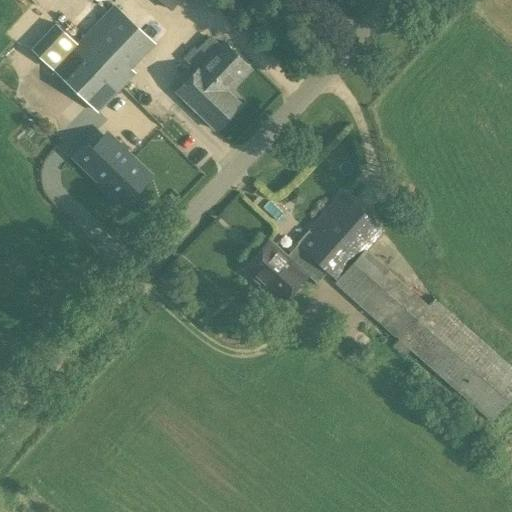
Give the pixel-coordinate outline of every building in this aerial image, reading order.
[(157,0),(169,10),(177,0),(157,0)] [(114,4),(76,44),(122,86),(135,73),(130,69),(127,66),(151,39),(114,4)] [(56,24),(32,48),(54,69),(91,105),(98,111),(122,86),(76,44),(56,24)] [(221,43),(220,45),(210,35),(196,49),(206,59),(175,91),(215,129),(240,103),(226,90),(247,68),(221,43)] [(134,118),(131,120),(147,139),(161,128),(129,88),(118,97),(134,118)] [(113,191),(121,199),(145,175),(132,162),(104,136),(93,148),(98,153),(86,165),(101,180),(98,183),(110,194),(113,191)] [(280,304),(307,276),(316,283),(326,272),(336,280),(334,283),(490,420),(511,395),(511,366),(435,298),(428,304),(406,284),(367,250),(383,230),(341,192),(286,256),(269,240),(242,268),(260,284),(260,285),(280,304)]
